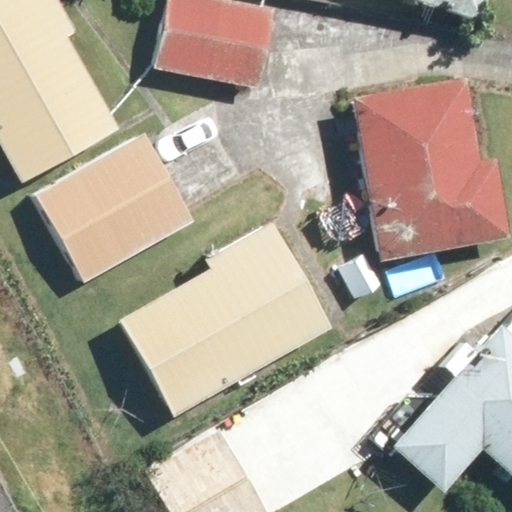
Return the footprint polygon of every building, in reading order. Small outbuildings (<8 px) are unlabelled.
[(43,0),(0,0),(0,158),(11,180),(110,130),(43,0)] [(243,0),(167,0),(153,66),(253,87),(271,6),(243,0)] [(398,0),(473,22),(479,0),(398,0)] [(471,74),(346,96),(375,259),(499,237),(471,74)] [(27,195),(74,280),(185,220),(138,135),(27,195)] [(168,414),(323,325),(268,231),(114,320),(168,414)] [(511,304),(385,443),(438,491),(476,449),(511,481),(511,304)] [(261,511),(215,430),(140,473),(162,511),(261,511)]
